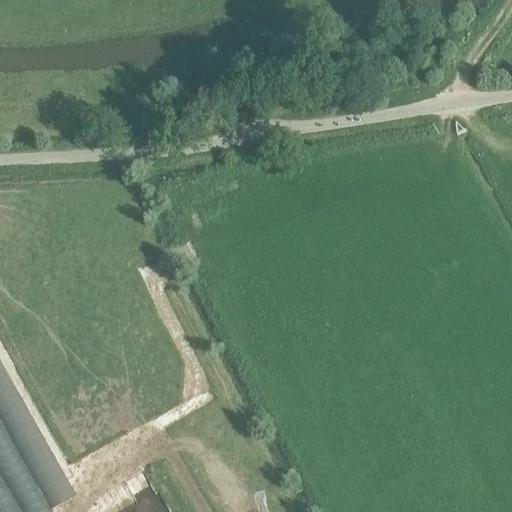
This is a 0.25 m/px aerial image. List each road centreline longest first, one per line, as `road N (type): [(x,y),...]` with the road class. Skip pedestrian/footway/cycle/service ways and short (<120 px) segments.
road 1 (unclassified): [(511,93),(135,154),(0,161)]
road 2 (track): [(504,161),(457,100),(443,166)]
